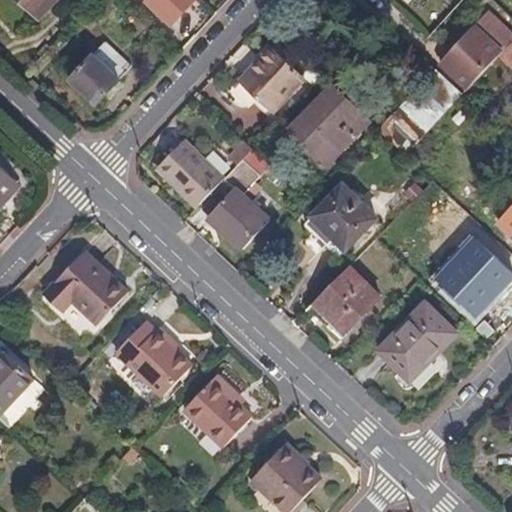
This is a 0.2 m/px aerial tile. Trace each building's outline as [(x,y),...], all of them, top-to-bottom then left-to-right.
[(21,0),(38,15),(52,0),(21,0)] [(94,28),(119,1),(118,0),(95,0),(81,16),(94,28)] [(172,27),(196,0),(148,0),(148,1),(146,3),(172,27)] [(499,58),(511,43),(511,35),(489,14),(441,66),(467,91),(499,58)] [(511,43),(499,58),(511,70),(511,69),(511,43)] [(131,68),(104,44),(70,81),(97,105),(131,68)] [(269,115),(302,79),(271,51),(238,86),(269,115)] [(418,144),(458,101),(462,97),(435,71),(390,118),(418,144)] [(323,154),(361,115),(333,89),(295,128),(323,154)] [(457,126),(465,118),(459,113),(452,121),(457,126)] [(418,144),(390,118),(378,130),(406,156),(418,144)] [(225,180),(184,141),(159,167),(181,187),(178,190),(198,208),(225,180)] [(237,168),(253,151),(246,145),(230,161),(237,168)] [(242,197),(270,167),(253,151),(237,168),(225,180),(234,189),(207,219),(239,249),(267,219),(242,197)] [(0,206),(21,185),(0,165),(0,206)] [(181,187),(159,167),(157,170),(178,190),(181,187)] [(411,202),(422,191),(415,184),(403,195),(411,202)] [(332,262),(374,220),(341,187),(299,229),(332,262)] [(475,316),(511,277),(511,273),(477,240),(438,282),(475,316)] [(126,294),(82,254),(42,297),(60,314),(70,303),(96,327),(126,294)] [(379,298),(348,268),(313,304),(344,334),(379,298)] [(431,362),(458,335),(425,303),(379,351),(405,377),(425,357),(431,362)] [(189,367),(166,345),(170,342),(157,328),(153,332),(143,323),(113,354),(159,398),(189,367)] [(0,411),(30,379),(6,356),(0,362),(0,411)] [(246,429),(225,410),(229,406),(207,385),(178,417),(220,457),(246,429)] [(308,466),(287,445),(283,449),(304,470),(305,468),(308,466)] [(291,511),(320,482),(305,468),(304,470),(283,449),(251,482),(282,511),(291,511)]
